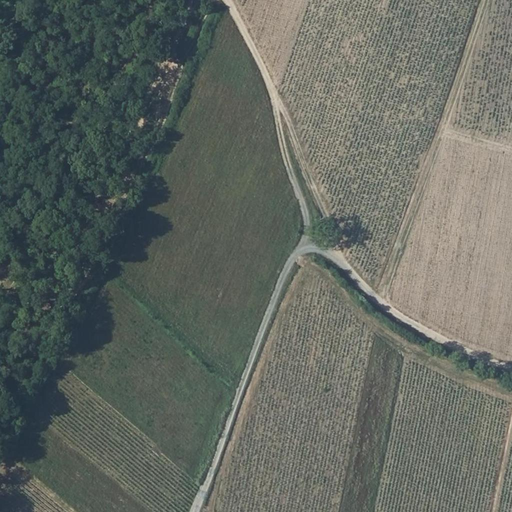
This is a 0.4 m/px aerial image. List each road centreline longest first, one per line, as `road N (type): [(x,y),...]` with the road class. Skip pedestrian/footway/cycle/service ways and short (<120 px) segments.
road 1 (track): [(311,238),(281,277),(198,511)]
road 2 (track): [(222,0),(269,82),(311,238)]
road 3 (track): [(311,238),(397,316),(511,371)]
road 4 (track): [(483,0),(440,130),(511,151)]
road 5 (track): [(440,130),(378,300)]
